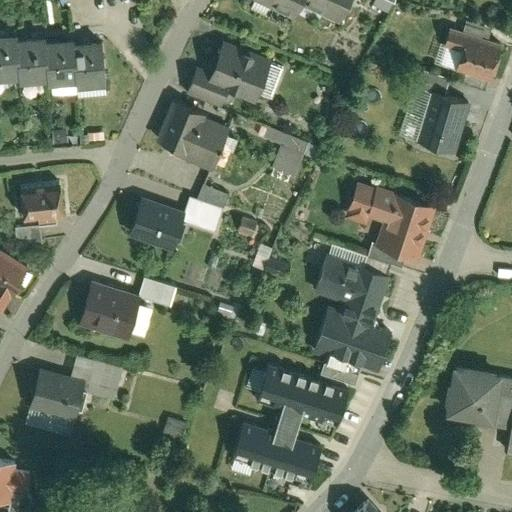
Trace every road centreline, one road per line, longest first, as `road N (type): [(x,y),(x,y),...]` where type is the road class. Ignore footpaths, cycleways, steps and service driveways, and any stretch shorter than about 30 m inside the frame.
road 1 (residential): [(128,152),(0,363)]
road 2 (residential): [(362,460),(447,257)]
road 3 (residential): [(447,257),(511,84)]
road 4 (residential): [(201,0),(128,152)]
road 5 (residential): [(511,499),(393,475),(362,460)]
road 6 (residential): [(0,164),(128,152)]
